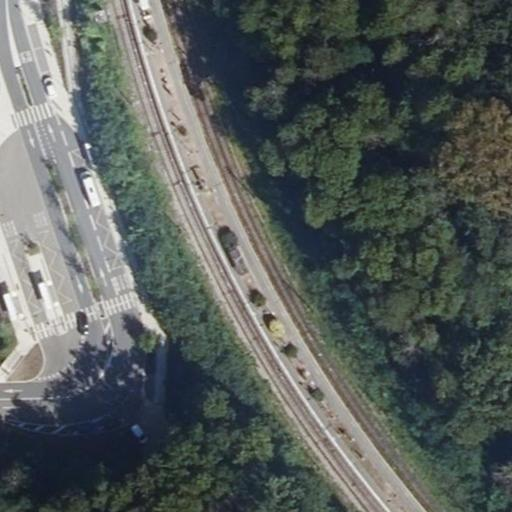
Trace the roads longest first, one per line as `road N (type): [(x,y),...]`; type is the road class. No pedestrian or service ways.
road 1 (tertiary): [(94,371),(121,346),(120,317),(53,137)]
road 2 (tertiary): [(30,142),(90,312),(94,371)]
road 3 (track): [(234,511),(153,414),(94,371)]
road 4 (tertiary): [(3,0),(1,44),(30,142)]
road 5 (tertiary): [(53,137),(11,0)]
